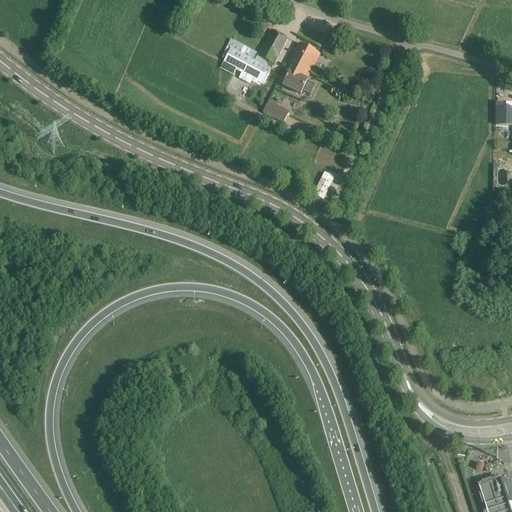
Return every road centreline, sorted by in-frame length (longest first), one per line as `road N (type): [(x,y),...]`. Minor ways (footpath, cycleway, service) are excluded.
road 1 (motorway): [(77,511),(59,477),(49,427),(64,359),(107,311),(181,287),(240,298),(293,340),(318,385),(357,511)]
road 2 (tertiary): [(423,410),(373,301),(324,238),(274,205),(69,111),(0,58)]
road 3 (motorway): [(375,511),(328,368),(268,288),(193,245),(0,192)]
road 4 (unclassified): [(511,68),(347,22),(301,0)]
